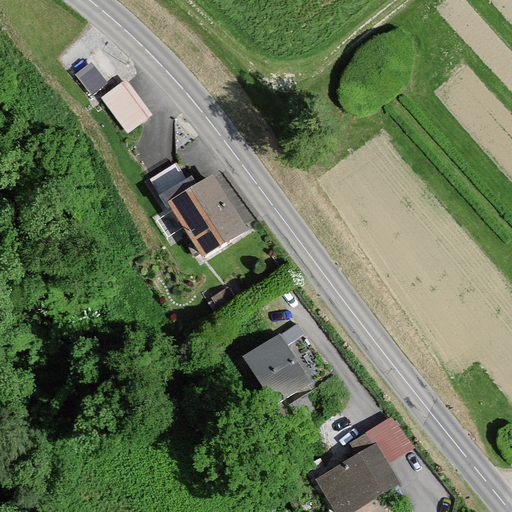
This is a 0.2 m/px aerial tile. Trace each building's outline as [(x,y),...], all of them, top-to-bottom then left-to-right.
[(129,75),(103,94),(130,130),(155,111),(129,75)] [(181,158),(152,175),(166,201),(196,184),(181,158)] [(251,234),(216,178),(174,204),(208,260),(251,234)] [(248,363),(280,408),(313,386),(282,340),(248,363)] [(375,448),(319,481),(337,511),(380,511),(373,499),(397,485),(375,448)]
